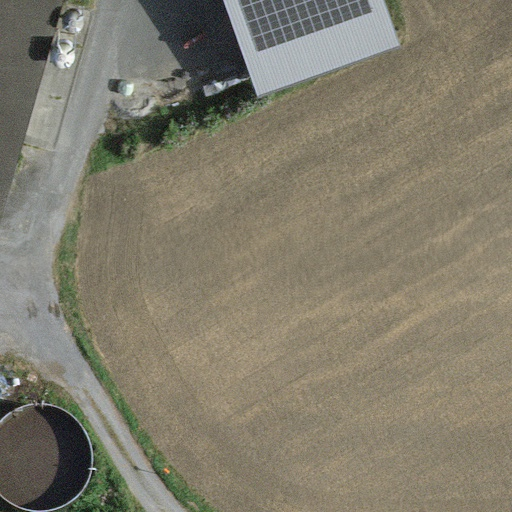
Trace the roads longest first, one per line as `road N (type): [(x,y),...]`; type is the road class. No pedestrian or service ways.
road 1 (track): [(27,314),(113,0)]
road 2 (track): [(27,314),(105,433),(170,511)]
